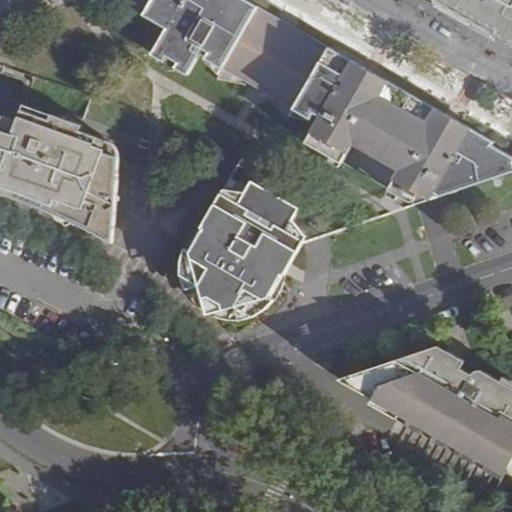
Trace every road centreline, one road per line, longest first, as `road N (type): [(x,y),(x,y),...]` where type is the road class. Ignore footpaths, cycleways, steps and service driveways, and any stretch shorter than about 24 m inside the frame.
road 1 (residential): [(198,472),(205,398),(238,362),(511,267)]
road 2 (residential): [(198,472),(79,464),(36,443),(0,412)]
road 3 (residential): [(511,83),(364,0)]
road 4 (residential): [(316,511),(241,480),(198,472)]
